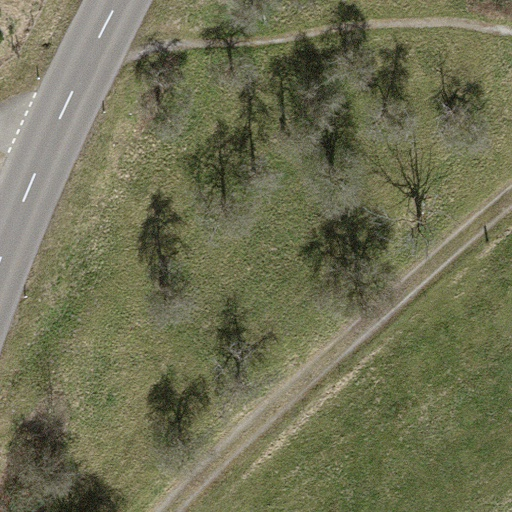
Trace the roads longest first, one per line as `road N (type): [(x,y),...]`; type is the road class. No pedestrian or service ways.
road 1 (track): [(511,196),(175,511)]
road 2 (secondary): [(123,0),(58,125),(0,267)]
